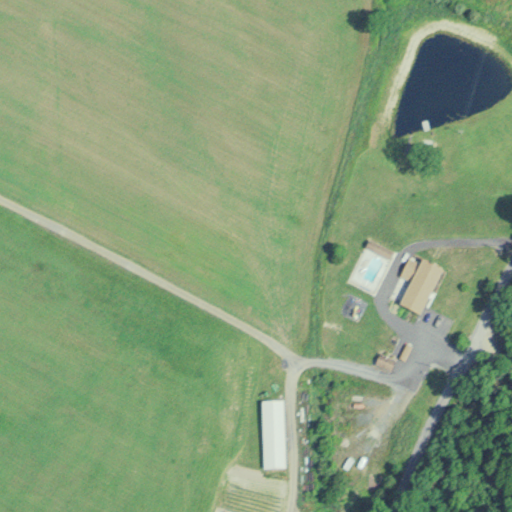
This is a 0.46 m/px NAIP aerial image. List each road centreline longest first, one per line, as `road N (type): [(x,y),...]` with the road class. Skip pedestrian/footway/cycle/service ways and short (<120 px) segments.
road 1 (track): [(0,196),(297,359),(403,373),(437,346),(471,344)]
road 2 (residential): [(511,269),(423,433),(393,511)]
